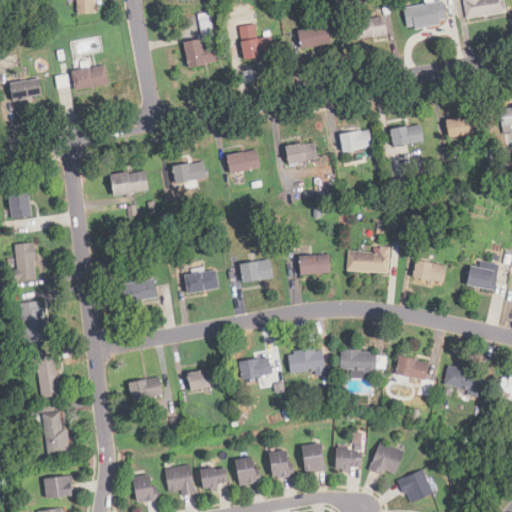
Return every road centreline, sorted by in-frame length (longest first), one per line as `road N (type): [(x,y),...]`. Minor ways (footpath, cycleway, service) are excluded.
road 1 (tertiary): [(511,56),(0,150)]
road 2 (residential): [(94,350),(354,309),(511,337)]
road 3 (residential): [(69,138),(106,447),(99,511)]
road 4 (residential): [(155,122),(133,0)]
road 5 (residential): [(358,511),(327,497),(240,511)]
